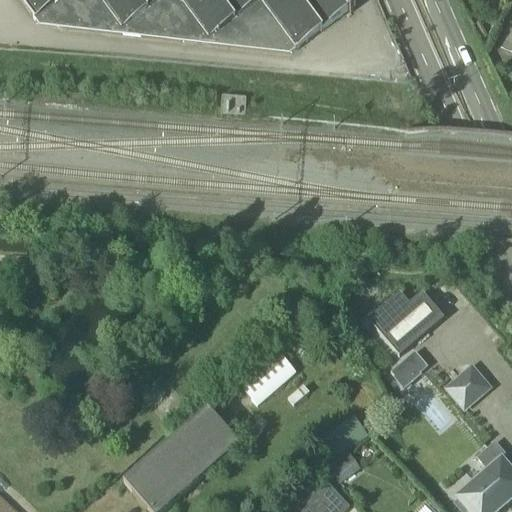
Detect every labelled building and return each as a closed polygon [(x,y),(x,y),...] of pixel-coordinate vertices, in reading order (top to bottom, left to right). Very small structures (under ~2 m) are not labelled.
[(18,0),(40,28),(290,57),(322,31),(348,12),(350,15),(353,13),(351,10),(355,7),(351,0),(18,0)] [(367,322),(398,358),(443,320),(422,296),(409,307),(399,295),(367,322)] [(391,374),(394,378),(393,379),(403,392),(421,377),(419,376),(427,369),(415,355),(391,374)] [(446,392),(463,412),(488,391),(471,371),(446,392)] [(207,411),(138,472),(123,485),(146,511),(165,511),(239,448),(207,411)] [(506,507),(508,505),(511,501),(511,466),(494,446),(477,461),(489,474),(484,477),(482,478),(483,479),(475,486),(474,485),(473,487),(457,501),(458,503),(454,506),(459,511),(499,511),(506,506),(506,507)] [(325,468),(323,470),(326,475),(328,473),(339,487),(360,472),(347,454),(325,468)] [(318,476),(307,487),(279,511),(346,511),(349,510),(318,476)]
